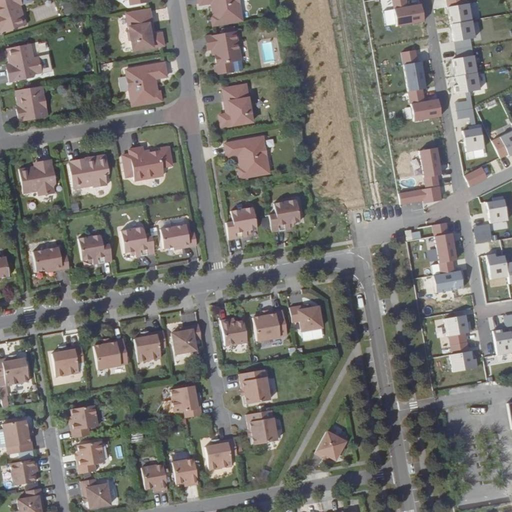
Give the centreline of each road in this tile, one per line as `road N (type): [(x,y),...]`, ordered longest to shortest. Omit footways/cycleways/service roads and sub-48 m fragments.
road 1 (residential): [(167,511),(399,470)]
road 2 (tertiary): [(399,470),(363,257)]
road 3 (unclassified): [(0,321),(198,286)]
road 4 (unclassified): [(1,145),(190,113)]
road 5 (unclassified): [(190,113),(216,283)]
road 6 (unclassified): [(216,283),(363,257)]
road 7 (residential): [(221,419),(198,286)]
